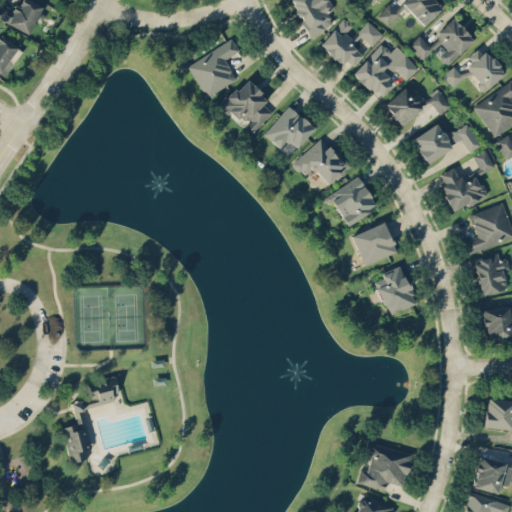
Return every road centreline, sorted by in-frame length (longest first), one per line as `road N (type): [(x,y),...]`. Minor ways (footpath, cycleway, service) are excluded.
road 1 (residential): [(428,511),(449,447),(457,368),(425,228),(394,167),(293,68),(251,0)]
road 2 (residential): [(251,0),(160,20),(97,6)]
road 3 (tertiary): [(98,0),(22,125)]
